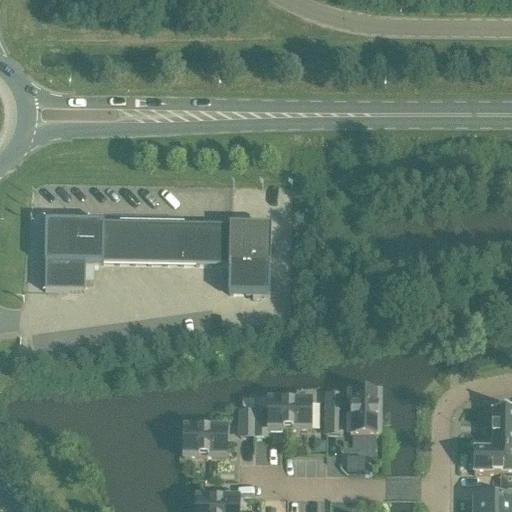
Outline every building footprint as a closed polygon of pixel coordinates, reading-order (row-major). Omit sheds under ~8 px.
[(230,229),(46,226),(45,294),(85,294),(85,266),(229,268),(230,229)] [(270,230),(230,229),(229,268),(229,297),(269,298),(270,230)] [(378,440),(378,402),(378,397),(373,396),(351,396),(351,439),(378,440)] [(327,437),(341,437),(341,397),(327,397),(327,437)] [(241,414),(240,439),(268,440),(268,435),(282,435),(282,433),(311,433),(311,406),(268,405),(268,414),(241,414)] [(492,415),(492,452),(511,453),(511,414),(492,414),(492,415)] [(183,438),(183,460),(226,460),(227,433),(189,433),(184,433),(184,438),(183,438)] [(471,458),(471,472),(474,472),(474,477),(511,477),(511,453),(492,452),(474,452),(474,458),(471,458)] [(511,511),(511,500),(472,500),(471,511),(511,511)] [(239,511),(239,503),(196,503),(195,511),(239,511)]
